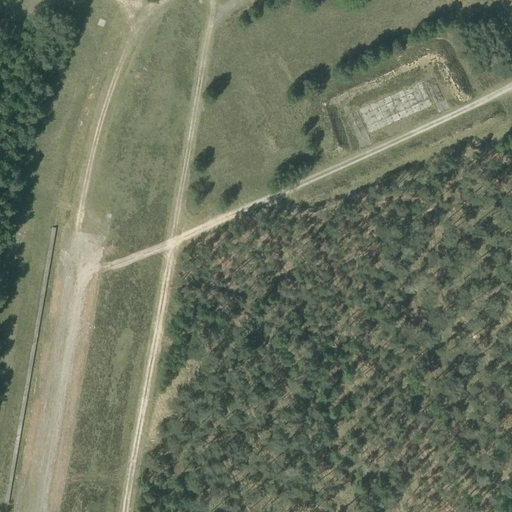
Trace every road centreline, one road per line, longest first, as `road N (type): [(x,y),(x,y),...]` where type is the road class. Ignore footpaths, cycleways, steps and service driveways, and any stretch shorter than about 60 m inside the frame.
road 1 (track): [(129,511),(181,237),(212,0)]
road 2 (track): [(70,282),(511,86)]
road 3 (track): [(31,511),(81,218)]
road 4 (track): [(128,0),(133,26),(86,175),(81,218)]
